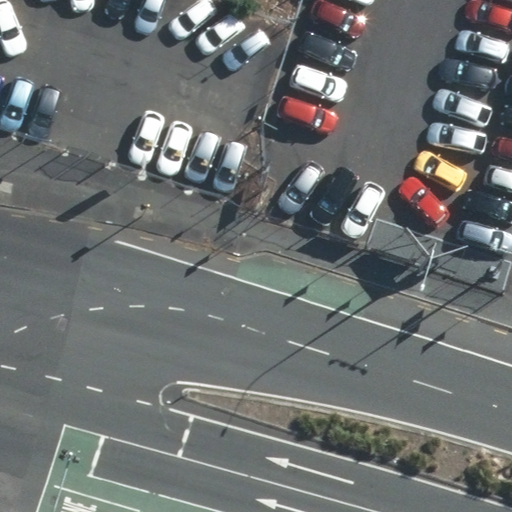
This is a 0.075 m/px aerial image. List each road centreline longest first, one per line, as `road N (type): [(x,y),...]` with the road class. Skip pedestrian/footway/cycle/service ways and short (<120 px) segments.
road 1 (primary): [(41,278),(511,417)]
road 2 (primary): [(321,511),(0,403)]
road 3 (secondary): [(41,278),(0,394)]
